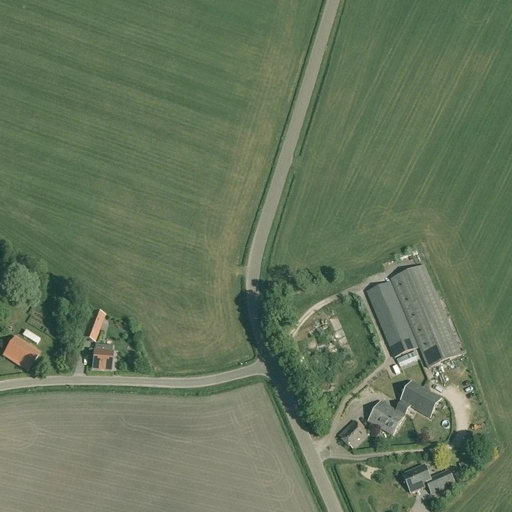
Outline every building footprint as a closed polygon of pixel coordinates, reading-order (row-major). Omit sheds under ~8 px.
[(461,357),(424,267),(391,281),(428,368),(428,370),(461,357)] [(391,283),(367,293),(394,358),(419,349),(391,283)] [(103,323),(97,321),(99,314),(93,312),(86,330),(99,335),(103,323)] [(28,371),(39,355),(15,339),(4,356),(28,371)] [(111,372),(112,354),(94,352),(92,370),(111,372)] [(416,353),(398,361),(401,368),(419,361),(416,353)] [(381,403),(368,422),(393,437),(405,417),(405,416),(410,408),(430,419),(441,400),(411,383),(400,402),(401,402),(395,411),(392,409),(381,403)] [(354,451),(369,436),(354,422),(339,437),(354,451)] [(476,465),(474,460),(461,465),(463,471),(476,465)] [(424,466),(403,476),(411,495),(427,488),(431,496),(455,485),(449,472),(430,480),(424,466)]
